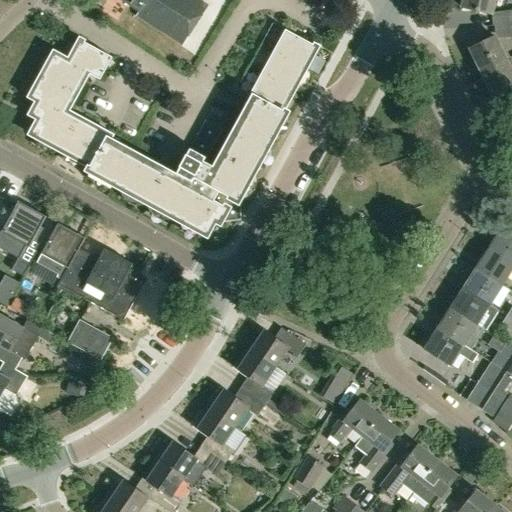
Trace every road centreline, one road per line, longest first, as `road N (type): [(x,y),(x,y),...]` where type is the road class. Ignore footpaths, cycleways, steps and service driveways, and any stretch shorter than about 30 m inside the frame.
road 1 (residential): [(511,471),(368,362),(486,164)]
road 2 (unclassified): [(221,280),(253,250),(332,93),(358,73),(394,7)]
road 3 (residential): [(35,471),(159,396),(209,322),(221,280)]
road 4 (residential): [(0,157),(221,280)]
road 5 (unclassified): [(486,164),(394,7)]
